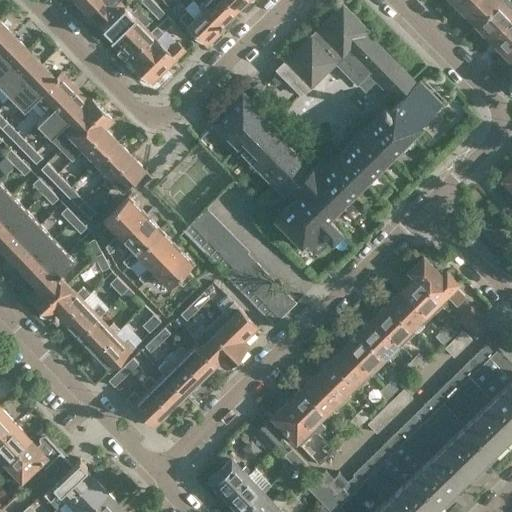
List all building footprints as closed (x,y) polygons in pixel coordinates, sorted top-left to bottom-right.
[(102,0),(75,0),(89,13),(102,0)] [(102,0),(89,13),(102,27),(125,5),(119,0),(102,0)] [(152,0),(140,0),(150,10),(156,3),(152,0)] [(204,0),(199,5),(203,9),(221,27),(237,11),(226,0),(204,0)] [(226,0),(237,11),(248,0),(226,0)] [(452,0),(462,9),(471,0),(452,0)] [(471,0),(462,9),(476,24),(500,0),(471,0)] [(500,0),(476,24),(491,39),(511,17),(511,4),(509,8),(500,0)] [(156,3),(150,10),(158,18),(164,12),(156,3)] [(125,5),(102,27),(112,38),(113,37),(116,40),(145,13),(137,5),(131,12),(125,5)] [(285,61),(286,62),(277,71),(302,95),(310,87),(311,88),(348,52),(390,94),(397,87),(401,91),(412,80),(367,34),(369,31),(343,5),(285,61)] [(187,9),(179,17),(207,46),(223,30),(221,27),(203,9),(194,17),(187,9)] [(145,13),(116,40),(130,54),(139,46),(138,45),(151,32),(144,25),(151,19),(145,13)] [(139,46),(130,54),(132,56),(129,59),(152,83),(186,50),(177,41),(168,50),(157,38),(174,21),(168,15),(151,32),(138,45),(139,46)] [(511,17),(491,39),(504,53),(511,45),(511,17)] [(0,48),(14,35),(0,21),(0,20),(0,48)] [(0,76),(6,71),(28,50),(14,35),(0,48),(0,76)] [(0,86),(9,96),(15,90),(42,64),(28,50),(6,71),(0,76),(0,86)] [(22,110),(34,99),(55,78),(42,64),(15,90),(9,96),(22,110)] [(46,112),(51,108),(73,86),(60,73),(55,78),(34,99),(46,112)] [(303,156),(274,184),(284,194),(276,201),(284,208),(276,216),(302,242),(306,238),(319,250),(329,240),(331,242),(341,232),(327,217),(401,145),(404,149),(414,140),(410,136),(442,105),(419,82),(416,85),(412,80),(401,91),(397,87),(390,94),(397,102),(389,109),(385,105),(382,108),(384,110),(333,159),(325,151),(311,165),(303,156)] [(48,136),(59,125),(86,99),(73,86),(51,108),(46,112),(35,123),(48,136)] [(242,93),(242,94),(240,92),(213,120),(214,121),(213,122),(274,184),(303,156),(242,93)] [(60,148),(71,137),(101,108),(89,95),(86,99),(59,125),(48,136),(60,148)] [(72,161),(83,150),(105,128),(114,120),(101,108),(71,137),(60,148),(72,161)] [(0,125),(2,128),(8,122),(0,113),(0,125)] [(13,139),(19,133),(8,122),(2,128),(13,139)] [(90,168),(91,167),(118,141),(105,128),(83,150),(89,156),(83,162),(90,168)] [(24,151),(31,144),(19,133),(13,139),(24,151)] [(109,176),(131,155),(118,141),(91,167),(90,168),(96,175),(102,169),(109,176)] [(35,162),(42,156),(31,144),(24,151),(35,162)] [(14,164),(20,158),(10,148),(4,154),(14,164)] [(131,185),(134,183),(132,181),(145,169),(131,155),(109,176),(104,181),(110,188),(115,183),(123,190),(130,183),(131,185)] [(24,174),(30,168),(20,158),(14,164),(24,174)] [(53,180),(59,174),(47,161),(40,167),(53,180)] [(59,174),(53,180),(65,192),(71,186),(59,174)] [(42,193),(48,187),(38,177),(32,183),(42,193)] [(77,205),(83,199),(71,186),(65,192),(77,205)] [(48,187),(42,193),(52,203),(58,197),(48,187)] [(128,195),(103,220),(116,234),(105,246),(108,252),(121,239),(119,237),(145,212),(128,195)] [(0,234),(21,214),(7,199),(0,206),(0,234)] [(83,199),(77,205),(89,217),(95,211),(83,199)] [(70,222),(77,216),(67,206),(60,212),(70,222)] [(207,206),(190,222),(199,231),(207,240),(216,248),(224,257),(223,259),(231,268),(240,277),(248,284),(256,293),(264,302),(272,310),(280,318),(298,302),(246,250),(248,247),(207,206)] [(145,212),(119,237),(121,239),(132,250),(121,260),(127,266),(137,256),(135,253),(160,228),(145,212)] [(0,245),(8,254),(35,229),(21,214),(0,234),(0,245)] [(77,216),(70,222),(80,232),(87,226),(77,216)] [(192,238),(199,231),(190,222),(184,229),(192,238)] [(160,228),(135,253),(137,256),(148,266),(137,276),(143,282),(153,272),(150,269),(176,244),(160,228)] [(22,269),(49,243),(35,229),(8,254),(22,269)] [(199,231),(192,238),(201,246),(207,240),(199,231)] [(94,256),(102,252),(94,237),(87,241),(94,256)] [(209,255),(216,248),(207,240),(201,246),(209,255)] [(63,258),(49,243),(22,269),(36,283),(63,258)] [(192,262),(176,244),(150,269),(153,272),(167,286),(175,278),(182,284),(192,274),(185,268),(192,262)] [(216,248),(209,255),(218,264),(223,259),(224,257),(216,248)] [(102,252),(94,256),(102,270),(109,266),(102,252)] [(443,276),(424,257),(410,271),(415,277),(416,276),(439,300),(444,296),(463,316),(461,318),(477,335),(488,324),(453,288),(459,282),(448,271),(443,276)] [(66,282),(62,277),(59,275),(70,265),(63,258),(36,283),(39,287),(30,296),(40,307),(66,282)] [(225,274),(231,268),(223,259),(218,264),(216,265),(225,274)] [(231,268),(225,274),(233,283),(240,277),(231,268)] [(109,282),(121,295),(128,288),(116,275),(109,282)] [(428,320),(436,312),(444,305),(439,300),(416,276),(415,277),(400,292),(428,320)] [(240,277),(233,283),(241,291),(248,284),(240,277)] [(88,295),(90,293),(83,285),(76,292),(66,282),(40,307),(50,318),(55,312),(62,319),(83,299),(88,295)] [(250,299),(256,293),(248,284),(241,291),(250,299)] [(127,301),(135,293),(129,287),(128,288),(121,295),(127,301)] [(192,301),(198,308),(209,296),(203,290),(192,301)] [(414,334),(423,325),(428,320),(400,292),(386,305),(410,330),(414,334)] [(258,308),(264,302),(256,293),(250,299),(258,308)] [(78,336),(99,316),(106,309),(99,302),(92,309),(83,299),(62,319),(78,336)] [(186,319),(198,308),(192,301),(180,313),(186,319)] [(244,340),(258,326),(233,301),(219,315),(244,340)] [(264,302),(258,308),(266,316),(272,310),(264,302)] [(386,305),(372,319),(400,348),(407,340),(403,336),(410,330),(386,305)] [(272,310),(266,316),(274,324),(280,318),(272,310)] [(153,312),(142,323),(150,330),(160,320),(153,312)] [(249,346),(244,340),(219,315),(210,324),(208,326),(215,333),(238,356),(249,346)] [(94,353),(115,333),(120,328),(113,321),(108,326),(99,316),(78,336),(94,353)] [(238,356),(215,333),(208,326),(210,324),(205,319),(198,325),(203,330),(193,340),(196,343),(198,342),(202,346),(217,364),(221,368),(224,364),(227,367),(238,356)] [(394,353),(400,348),(372,319),(358,333),(382,357),(383,356),(386,359),(394,353)] [(439,332),(447,340),(455,332),(447,324),(439,332)] [(154,335),(160,342),(170,332),(164,326),(154,335)] [(472,338),(463,329),(445,347),(454,356),(472,338)] [(444,343),(447,340),(439,332),(435,335),(434,342),(440,347),(444,343)] [(94,353),(109,368),(135,344),(129,338),(124,342),(115,333),(94,353)] [(324,504),(315,511),(430,511),(511,433),(511,349),(496,333),(353,474),(354,475),(348,481),(339,471),(337,472),(338,473),(334,477),(326,469),(308,487),(324,504)] [(382,357),(358,333),(344,346),(372,375),(379,368),(375,364),(382,357)] [(150,351),(160,342),(154,335),(144,345),(150,351)] [(217,364),(202,346),(198,342),(196,343),(188,351),(181,343),(174,350),(181,358),(202,379),(217,364)] [(358,389),(365,382),(372,375),(344,346),(330,360),(354,385),(358,389)] [(418,352),(411,359),(419,367),(426,360),(418,352)] [(120,367),(126,374),(138,362),(132,356),(120,367)] [(202,379),(181,358),(173,366),(165,359),(158,366),(160,367),(166,373),(187,394),(202,379)] [(406,380),(419,367),(411,359),(407,363),(409,366),(401,374),(406,380)] [(344,403),(351,396),(347,392),(354,385),(330,360),(316,374),(344,403)] [(114,385),(126,374),(120,367),(108,379),(114,385)] [(150,389),(171,410),(187,394),(166,373),(157,382),(150,374),(142,381),(150,389)] [(344,403),(316,374),(302,388),(326,412),(334,404),(338,409),(344,403)] [(384,386),(392,394),(398,388),(390,380),(384,386)] [(386,399),(392,394),(384,386),(378,391),(386,399)] [(386,405),(395,414),(413,397),(404,387),(386,405)] [(288,401),(318,432),(325,425),(318,419),(326,412),(302,388),(288,401)] [(171,410),(150,389),(141,397),(134,389),(126,397),(155,426),(171,410)] [(318,432),(288,401),(273,416),(304,448),(312,440),(314,442),(321,435),(318,432)] [(377,432),(395,414),(386,405),(368,423),(377,432)] [(0,437),(16,422),(1,406),(0,406),(0,437)] [(355,414),(363,422),(369,416),(361,408),(355,414)] [(358,428),(363,422),(355,414),(350,420),(358,428)] [(0,467),(5,462),(31,438),(16,422),(0,437),(0,467)] [(273,450),(284,439),(267,422),(256,433),(273,450)] [(327,442),(335,450),(349,436),(341,428),(327,442)] [(36,444),(31,438),(5,462),(21,479),(30,470),(36,475),(40,471),(40,470),(61,451),(45,434),(41,434),(39,436),(39,439),(40,441),(36,444)] [(320,464),(335,450),(327,442),(322,447),(319,443),(309,452),(320,464)] [(293,463),(300,456),(292,448),(285,454),(293,463)] [(68,500),(93,477),(85,468),(88,465),(80,456),(44,491),(51,499),(59,491),(68,500)] [(249,474),(248,473),(232,456),(209,478),(226,495),(249,474)] [(300,456),(293,463),(301,471),(308,465),(300,456)] [(255,467),(249,474),(226,495),(241,511),(264,490),(271,484),(255,467)] [(93,477),(68,500),(78,511),(87,511),(108,493),(93,477)] [(272,499),(264,490),(241,511),(274,511),(288,499),(280,491),(272,499)] [(108,493),(87,511),(118,511),(123,508),(108,493)] [(292,511),(303,502),(294,493),(288,499),(274,511),(292,511)]
